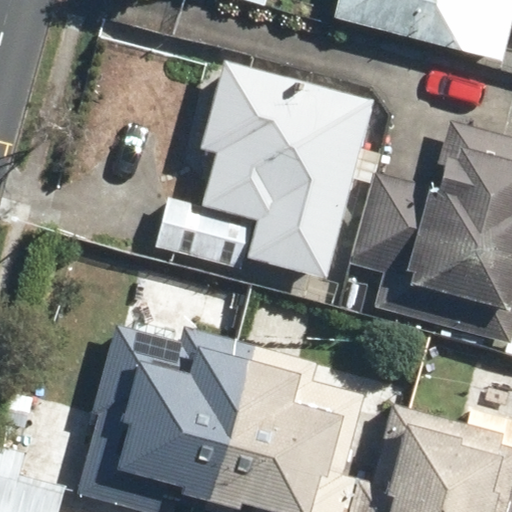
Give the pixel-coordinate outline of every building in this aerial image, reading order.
[(511,0),(333,0),(328,19),(497,64),(507,28),(511,28),(511,0)] [(219,58),(195,151),(208,154),(196,204),(162,195),(149,248),(235,270),(238,256),(322,278),(369,97),(219,58)] [(369,172),(344,266),(378,275),(369,311),(504,347),(511,314),(511,135),(445,118),(427,187),(369,172)] [(94,413),(73,490),(152,511),(160,482),(248,505),(245,511),(343,511),(353,475),(339,471),(360,393),(308,379),(312,362),(177,326),(173,340),(111,323),(87,411),(94,413)] [(353,475),(343,511),(497,511),(511,457),(511,448),(494,444),(498,432),(386,403),(366,478),(353,475)]
